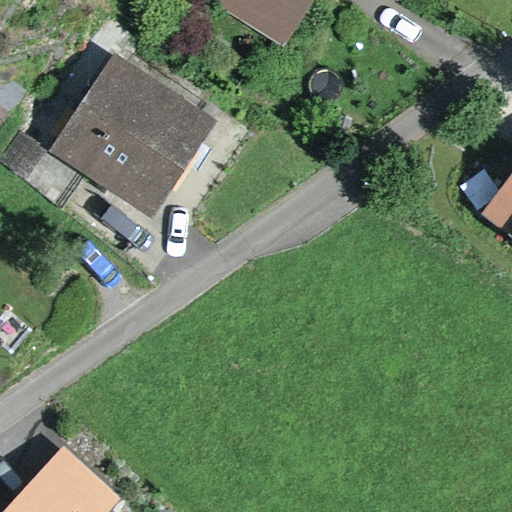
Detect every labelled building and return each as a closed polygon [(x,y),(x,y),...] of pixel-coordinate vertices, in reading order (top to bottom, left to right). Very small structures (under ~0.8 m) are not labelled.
[(229,0),(252,15),(261,1),(291,20),(303,0),(229,0)] [(120,72),(69,147),(144,197),(195,122),(120,72)] [(39,142),(15,170),(60,207),(87,174),(39,142)] [(511,200),(502,213),(511,220),(511,200)] [(18,511),(97,511),(110,499),(64,456),(43,478),(47,482),(18,511)]
